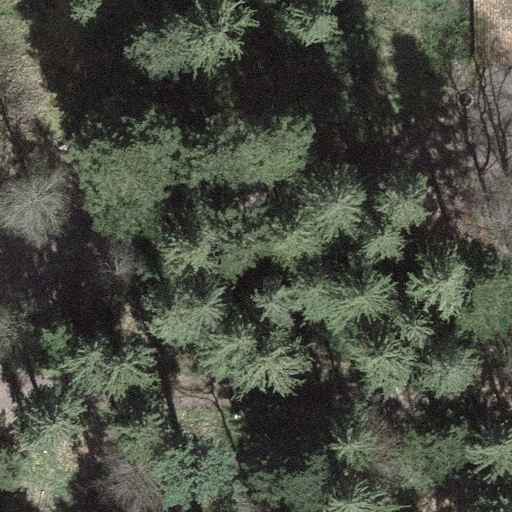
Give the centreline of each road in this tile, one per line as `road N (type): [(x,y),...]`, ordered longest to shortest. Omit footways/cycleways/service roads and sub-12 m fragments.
road 1 (track): [(511,149),(292,181),(41,271),(0,296)]
road 2 (track): [(0,379),(383,403),(511,422)]
